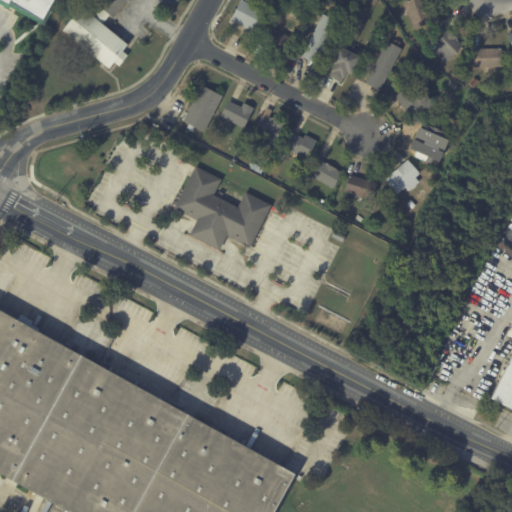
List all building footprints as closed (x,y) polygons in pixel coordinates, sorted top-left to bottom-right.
[(51,0),(41,18),(9,0),(7,3),(0,0),(51,0)] [(132,0),(134,1),(130,5),(128,4),(115,20),(111,17),(104,25),(131,47),(125,54),(130,58),(121,69),(117,66),(113,72),(66,33),(85,9),(96,18),(103,10),(99,7),(104,0),(132,0)] [(247,28),(230,20),(240,0),(265,12),(255,32),(247,28)] [(421,0),(428,17),(427,17),(429,23),(413,30),(407,14),(405,15),(404,12),(406,11),(403,2),(408,0),(421,0)] [(451,14),(458,22),(449,31),(456,38),(455,39),(462,45),(444,64),(425,46),(430,41),(428,39),(441,25),(439,24),(450,13),(451,14)] [(314,64),(299,56),(321,15),(338,24),(316,65),(314,64)] [(281,49),(280,52),(258,40),(266,24),(288,37),(281,49)] [(384,80),(378,91),(363,84),(385,41),(391,44),(393,39),(399,43),(397,48),(400,49),(389,70),(396,73),(393,80),(386,77),(384,80)] [(352,53),(359,56),(350,74),(345,72),(343,75),(344,76),(341,81),(329,75),(330,71),(328,70),(331,64),(327,62),(336,45),(352,53)] [(471,49),(500,49),(500,67),(472,68),(471,49)] [(469,84),(474,77),(478,81),(473,88),(469,84)] [(423,92),(433,107),(414,120),(396,95),(412,84),(415,89),(419,86),(423,92)] [(181,122),(199,86),(220,97),(202,133),(181,122)] [(229,102),(239,107),(241,103),(251,108),(241,129),(218,117),(226,100),(229,102)] [(270,111),(267,117),(283,125),(274,143),(273,142),(270,148),(255,140),(258,135),(251,132),(259,116),(260,116),(265,108),(270,111)] [(426,156),(407,154),(408,144),(409,132),(410,132),(411,124),(429,126),(426,156)] [(292,134),(301,139),(303,135),(315,141),(302,168),(279,155),(291,133),(292,134)] [(316,160),(335,170),(339,173),(331,189),(304,176),(313,159),(316,160)] [(401,164),(402,163),(402,164),(406,160),(418,174),(414,178),(418,182),(407,191),(404,187),(396,195),(384,181),(390,176),(389,175),(401,164)] [(251,163),(262,169),(259,174),(248,169),(251,163)] [(219,180),(211,196),(235,208),(243,193),(268,206),(247,248),(224,236),(215,252),(186,237),(194,221),(171,209),(193,167),(219,180)] [(349,176),(375,184),(370,201),(342,192),(348,176),(349,176)] [(410,200),(415,205),(411,209),(406,203),(410,200)] [(0,309),(301,476),(304,478),(285,511),(70,511),(0,473),(0,309)] [(511,410),(491,400),(511,359),(511,410)]
